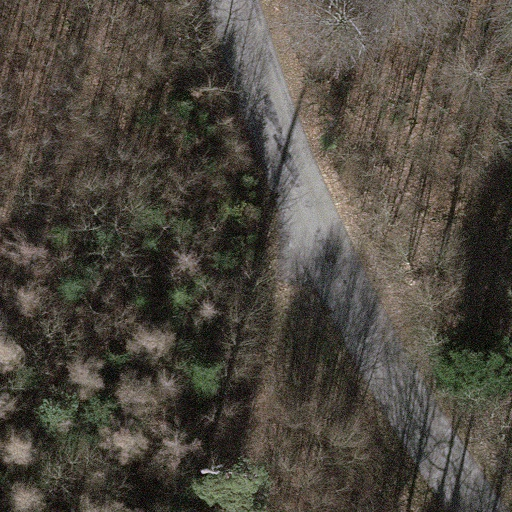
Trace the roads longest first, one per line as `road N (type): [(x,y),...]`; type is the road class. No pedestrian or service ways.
road 1 (tertiary): [(221,0),(380,401),(472,511)]
road 2 (track): [(243,511),(246,418),(278,236),(272,135)]
